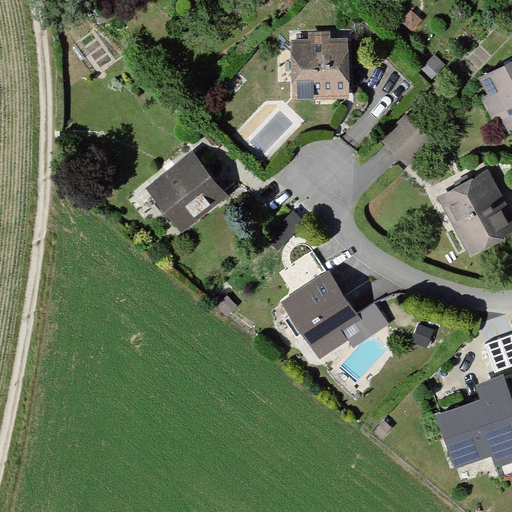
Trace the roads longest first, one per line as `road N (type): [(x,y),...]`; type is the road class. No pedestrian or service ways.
road 1 (track): [(35,0),(45,75),(43,180),(30,311),(0,464)]
road 2 (residential): [(318,176),(336,219),(385,263),(494,303),(511,300)]
